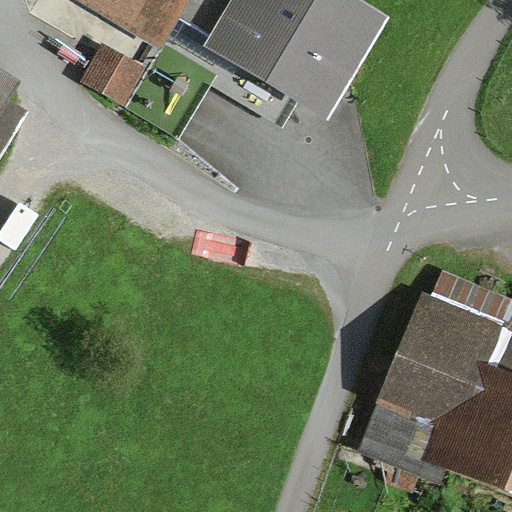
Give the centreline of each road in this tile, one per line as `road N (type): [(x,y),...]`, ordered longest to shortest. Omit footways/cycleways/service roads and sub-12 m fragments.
road 1 (track): [(295,511),(335,390),(430,193),(472,70),(511,10)]
road 2 (track): [(0,17),(17,62),(76,131),(177,197),(297,241),(403,250)]
